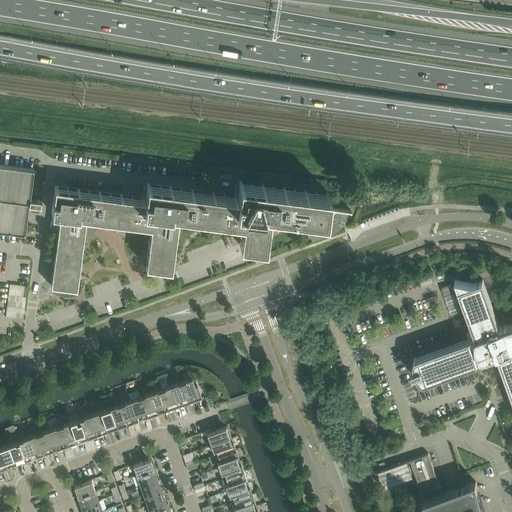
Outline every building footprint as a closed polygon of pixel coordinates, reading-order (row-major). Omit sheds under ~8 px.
[(30,198),(32,183),(33,169),(0,164),(0,231),(25,235),(27,217),(29,204),(40,206),(41,200),(30,198)] [(237,195),(234,221),(242,222),(240,245),(266,248),(270,212),(303,216),(310,236),(330,229),(333,228),(335,226),(338,224),(340,221),(341,219),(343,216),(344,213),(344,210),(351,211),(351,210),(327,207),(328,202),(329,192),(239,181),(237,195)] [(178,214),(234,221),(237,195),(147,183),(145,197),(141,224),(150,225),(145,265),(171,268),(178,214)] [(141,224),(145,197),(55,186),(51,212),(60,213),(59,220),(59,222),(58,222),(57,223),(57,224),(56,224),(57,225),(57,226),(58,226),(58,228),(51,285),(77,289),(84,233),(86,217),(98,218),(141,224)] [(86,217),(84,233),(89,233),(91,233),(95,231),(96,230),(97,228),(98,224),(98,222),(98,220),(98,218),(86,217)] [(50,227),(58,228),(58,226),(57,226),(57,225),(56,224),(57,224),(57,223),(58,222),(59,222),(59,220),(50,219),(50,227)] [(511,322),(500,327),(483,280),(474,283),(455,279),(476,336),(415,358),(414,360),(414,362),(414,365),(414,367),(414,369),(412,370),(413,375),(416,374),(417,376),(418,378),(420,380),(422,381),(423,383),(498,356),(511,394),(511,322)] [(23,296),(24,285),(10,283),(6,316),(23,318),(24,313),(26,296),(23,296)] [(454,293),(451,285),(442,288),(445,296),(454,293)] [(195,400),(202,397),(197,385),(195,386),(192,377),(181,381),(193,413),(196,411),(193,403),(196,402),(195,400)] [(193,413),(181,381),(171,385),(179,406),(183,404),(184,406),(186,406),(189,414),(193,413)] [(179,406),(171,385),(161,388),(172,420),(176,419),(173,410),(175,410),(174,407),(179,406)] [(172,420),(161,388),(151,392),(158,413),(163,411),(164,414),(165,413),(168,421),(172,420)] [(158,413),(151,392),(140,396),(152,427),(156,426),(153,418),(155,417),(154,415),(158,413)] [(209,407),(214,405),(210,394),(205,396),(209,407)] [(152,427),(140,396),(130,399),(138,420),(143,419),(143,421),(145,420),(146,423),(148,429),(152,427)] [(138,420),(130,399),(120,403),(132,435),(135,433),(132,425),(134,424),(134,422),(138,420)] [(132,435),(120,403),(110,407),(118,428),(122,426),(123,428),(125,428),(128,436),(132,435)] [(118,428),(110,407),(100,410),(111,442),(115,441),(113,435),(112,432),(114,432),(113,429),(118,428)] [(111,442),(100,410),(90,414),(97,435),(102,433),(103,436),(104,435),(107,443),(111,442)] [(97,435),(90,414),(80,418),(91,449),(95,448),(93,442),(92,440),(94,439),(93,437),(97,435)] [(91,449),(80,418),(69,421),(77,442),(82,441),(82,443),(84,442),(87,451),(91,449)] [(77,442),(69,421),(59,425),(71,457),(74,455),(71,447),(73,446),(72,444),(77,442)] [(71,457),(59,425),(49,428),(57,450),(61,448),(62,450),(64,450),(67,458),(71,457)] [(232,437),(227,425),(206,433),(211,444),(232,437)] [(57,450),(49,428),(39,432),(50,464),(54,462),(52,457),(51,454),(53,454),(52,451),(57,450)] [(50,464),(39,432),(29,436),(36,457),(41,455),(42,458),(44,457),(45,460),(46,465),(50,464)] [(36,457),(29,436),(19,439),(30,471),(34,470),(31,462),(33,461),(32,459),(36,457)] [(236,448),(232,437),(211,444),(215,456),(236,448)] [(30,471),(19,439),(8,443),(16,464),(20,463),(21,465),(23,464),(26,472),(30,471)] [(16,464),(8,443),(0,446),(0,451),(10,478),(13,477),(11,469),(12,468),(11,466),(16,464)] [(240,459),(236,448),(215,456),(219,467),(240,459)] [(10,478),(0,451),(0,470),(1,472),(3,472),(4,474),(6,480),(10,478)] [(440,484),(430,456),(422,459),(432,487),(440,484)] [(155,468),(153,462),(152,462),(150,458),(133,464),(137,475),(155,468)] [(244,471),(240,459),(219,467),(223,478),(244,471)] [(413,480),(406,462),(376,472),(383,491),(413,480)] [(158,478),(156,474),(158,474),(155,468),(137,475),(140,485),(158,478)] [(248,482),(244,471),(223,478),(227,490),(248,482)] [(161,489),(158,478),(140,485),(144,495),(161,489)] [(95,490),(91,479),(74,485),(75,490),(74,490),(76,496),(95,490)] [(484,511),(480,497),(476,481),(423,500),(427,511),(484,511)] [(252,493),(248,482),(227,490),(231,501),(252,493)] [(165,499),(161,489),(144,495),(148,505),(165,499)] [(99,500),(95,490),(76,496),(78,502),(80,502),(81,506),(99,500)] [(235,511),(256,505),(252,493),(231,501),(235,511)] [(215,507),(211,497),(199,502),(203,511),(212,508),(215,507)] [(160,511),(170,509),(168,503),(166,503),(165,499),(148,505),(150,511),(160,511)] [(96,511),(102,510),(99,500),(81,506),(83,511),(96,511)]
